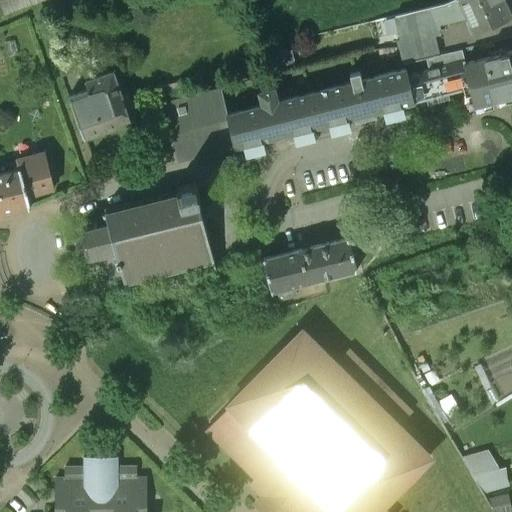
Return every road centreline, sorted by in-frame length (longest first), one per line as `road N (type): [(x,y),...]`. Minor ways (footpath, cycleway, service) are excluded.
road 1 (residential): [(511,176),(404,208),(369,199),(290,217),(181,171),(0,224)]
road 2 (residential): [(0,463),(32,451),(48,417),(36,383),(0,368)]
